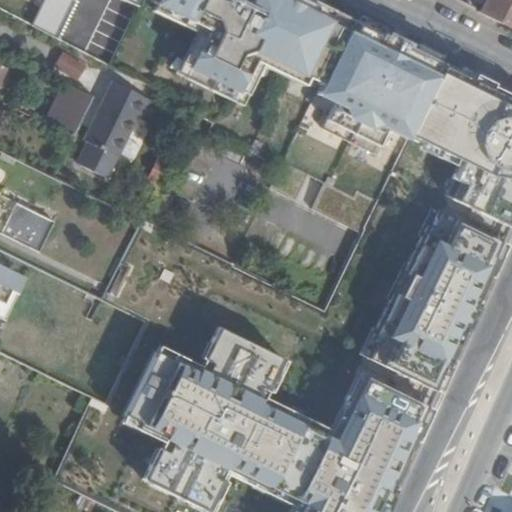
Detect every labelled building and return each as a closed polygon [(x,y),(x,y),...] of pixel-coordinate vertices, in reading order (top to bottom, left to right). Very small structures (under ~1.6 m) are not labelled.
[(355,22),(309,0),(151,0),(210,28),(186,77),(238,102),(261,54),(324,85),(351,31),(355,22)] [(511,0),(487,0),(481,12),(511,27),(511,0)] [(355,22),(351,31),(439,75),(443,67),(412,51),(414,48),(390,36),(388,39),(355,22)] [(351,31),(324,85),(320,94),(339,103),(351,109),(353,117),(372,125),(377,122),(392,129),(409,138),(411,133),(439,75),(351,31)] [(62,52),(54,70),(78,81),(86,64),(62,52)] [(508,226),(511,216),(511,99),(443,67),(439,75),(411,133),(461,157),(443,195),(508,226)] [(95,97),(65,81),(45,120),(62,129),(76,135),(95,97)] [(149,123),(157,104),(115,84),(87,140),(91,142),(80,165),(108,178),(138,118),(149,123)] [(384,145),(392,129),(377,122),(372,125),(353,117),(351,109),(339,103),(331,119),(384,145)] [(58,137),(72,144),(76,135),(62,129),(58,137)] [(163,185),(173,163),(162,159),(151,180),(163,185)] [(169,193),(160,189),(154,201),(163,205),(169,193)] [(0,231),(40,252),(56,220),(0,192),(0,231)] [(361,354),(435,389),(501,241),(431,210),(361,354)] [(0,317),(6,320),(26,280),(0,266),(0,317)] [(370,379),(339,441),(332,437),(335,431),(272,400),(290,362),(224,329),(205,368),(163,347),(126,424),(166,443),(147,482),(208,511),(214,511),(232,475),(298,507),(301,502),(308,505),(304,511),(382,511),(430,407),(370,379)]
